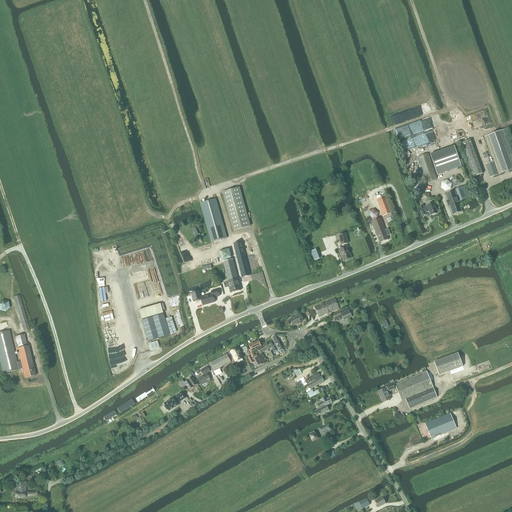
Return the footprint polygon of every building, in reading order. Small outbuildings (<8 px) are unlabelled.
[(498,175),(511,169),(511,149),(505,130),(484,137),(498,175)] [(483,173),(477,159),(471,140),(461,143),(473,176),(483,173)] [(455,148),(431,156),(436,170),(456,163),(457,168),(461,166),(455,148)] [(427,183),(437,179),(428,154),(418,157),(427,183)] [(459,182),(460,181),(456,177),(451,182),(453,184),(452,185),(454,187),(456,184),(458,185),(460,183),(459,182)] [(441,188),(445,192),(451,190),(452,184),(447,180),(442,182),(441,188)] [(413,188),(418,192),(423,190),(424,184),(420,181),(410,184),(412,189),(413,189),(413,188)] [(460,201),(468,198),(464,187),(455,190),(458,196),(454,197),(453,193),(445,196),(452,215),(460,212),(457,205),(461,204),(460,201)] [(233,231),(250,226),(239,188),(223,193),(233,231)] [(421,199),(426,203),(431,199),(429,194),(423,194),(421,199)] [(376,199),(383,216),(392,213),(385,196),(376,199)] [(211,242),(227,238),(216,199),(200,204),(211,242)] [(431,215),(438,213),(436,210),(437,209),(436,206),(435,206),(434,204),(427,206),(427,207),(424,208),(423,206),(420,208),(422,215),(426,214),(425,213),(429,211),(431,215)] [(387,236),(394,233),(392,230),(386,232),(381,218),(372,222),(380,243),(389,240),(387,236)] [(346,234),(339,235),(341,245),(348,244),(346,234)] [(241,242),(234,244),(242,278),(250,276),(241,242)] [(344,261),(352,258),(347,247),(339,250),(340,254),(341,254),(344,261)] [(231,293),(241,290),(239,279),(238,279),(233,260),(224,262),(229,282),(228,282),(231,293)] [(212,291),(213,294),(201,297),(199,291),(192,293),(194,302),(202,300),(203,305),(215,302),(214,297),(220,296),(218,290),(212,291)] [(25,332),(30,330),(20,296),(14,298),(25,332)] [(335,299),(315,308),(319,318),(339,308),(335,299)] [(348,308),(333,315),(336,322),(343,319),(344,321),(352,317),(348,308)] [(173,318),(165,320),(163,314),(142,320),(148,341),(169,335),(167,326),(174,324),(173,318)] [(290,319),(293,326),(300,324),(299,322),(303,321),(301,315),(290,319)] [(0,336),(0,359),(4,374),(18,370),(23,369),(25,378),(36,376),(29,346),(18,349),(21,362),(17,363),(10,334),(0,336)] [(15,337),(18,347),(27,345),(25,335),(15,337)] [(272,338),(274,340),(277,346),(272,349),(273,351),(268,353),(271,358),(276,356),(274,353),(279,351),(281,355),(285,352),(276,336),(272,338)] [(274,340),(262,347),(257,349),(257,350),(260,354),(271,348),(272,349),(277,346),(274,340)] [(157,341),(149,344),(151,351),(159,348),(157,341)] [(257,349),(262,347),(261,346),(259,341),(253,344),(253,343),(249,346),(253,352),(257,350),(257,349)] [(243,359),(238,348),(231,352),(236,363),(238,365),(244,362),(243,359)] [(254,355),(253,352),(250,354),(251,356),(248,358),(251,364),(255,362),(258,367),(265,363),(260,355),(254,358),(252,356),(254,355)] [(458,353),(438,361),(434,362),(439,375),(463,366),(458,353)] [(225,356),(211,363),(215,371),(227,365),(229,364),(225,356)] [(210,372),(207,367),(201,371),(204,376),(197,380),(201,386),(210,380),(207,374),(210,372)] [(406,399),(420,393),(433,388),(427,372),(395,385),(398,392),(402,401),(406,399)] [(311,389),(324,381),(321,377),(320,378),(320,377),(318,374),(312,378),(311,377),(305,381),(307,385),(315,380),(315,381),(309,385),(311,389)] [(182,381),(178,383),(182,389),(186,386),(189,390),(197,385),(193,378),(188,380),(183,382),(182,381)] [(133,399),(136,404),(157,390),(154,386),(133,399)] [(433,388),(420,393),(424,403),(437,397),(433,388)] [(386,389),(379,392),(383,403),(390,400),(392,400),(389,393),(388,394),(386,389)] [(181,393),(175,396),(175,397),(179,402),(185,398),(181,393)] [(420,393),(406,399),(409,409),(424,403),(420,393)] [(173,398),(164,404),(165,406),(164,406),(167,410),(168,409),(169,411),(178,405),(177,403),(179,402),(175,397),(173,398)] [(326,398),(321,401),(322,402),(319,404),(321,409),(314,412),(317,417),(329,411),(327,406),(333,403),(330,398),(327,400),(326,398)] [(116,410),(119,414),(136,404),(133,400),(116,410)] [(100,419),(103,425),(119,414),(116,410),(115,410),(100,419)] [(450,413),(425,424),(431,439),(457,429),(450,413)] [(27,482),(17,482),(17,492),(15,492),(15,497),(26,497),(27,482)] [(386,504),(383,498),(375,502),(378,508),(386,504)] [(366,499),(359,502),(363,509),(370,506),(366,499)]
